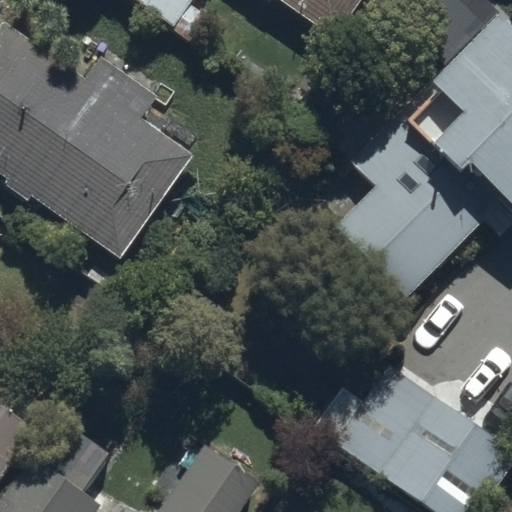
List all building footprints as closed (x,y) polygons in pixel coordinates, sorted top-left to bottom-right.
[(122,0),(173,34),(195,0),(122,0)] [(270,0),(336,48),(371,0),(270,0)] [(0,35),(0,176),(129,266),(204,160),(9,23),(0,35)] [(337,240),(407,309),(489,227),(511,248),(511,247),(511,56),(485,29),(348,166),(379,197),(337,240)] [(334,447),(428,511),(483,511),(511,471),(511,455),(388,370),(334,447)] [(0,487),(41,433),(0,402),(0,487)] [(208,455),(169,511),(248,511),(262,492),(208,455)] [(0,508),(0,511),(101,511),(103,509),(34,460),(0,508)]
